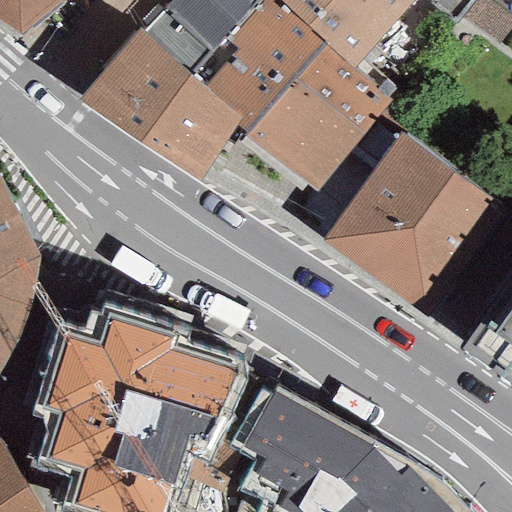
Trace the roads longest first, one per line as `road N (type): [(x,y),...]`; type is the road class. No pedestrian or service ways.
road 1 (primary): [(92,170),(480,439)]
road 2 (residential): [(0,395),(21,364),(92,170)]
road 3 (residential): [(9,105),(126,0)]
